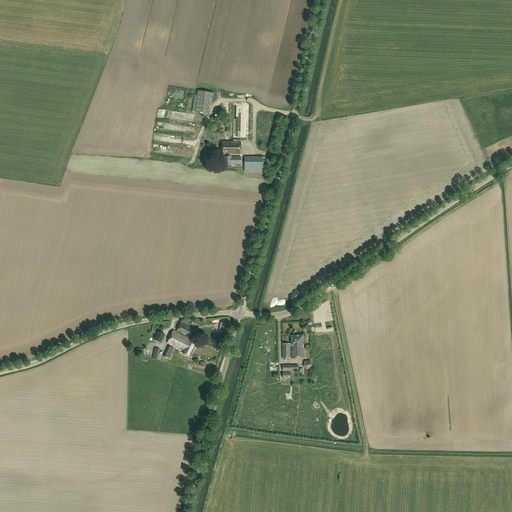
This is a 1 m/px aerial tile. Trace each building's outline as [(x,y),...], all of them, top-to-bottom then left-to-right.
[(198,91),(197,95),(194,95),(192,111),(195,111),(207,113),(209,97),(213,98),(214,93),(198,91)] [(241,154),(241,142),(233,142),(222,141),(221,154),(228,154),(228,156),(225,156),(225,164),(231,164),(233,164),(241,164),(241,157),(230,157),(230,154),(241,154)] [(182,152),(183,146),(156,143),(155,148),(182,152)] [(263,157),(245,157),(244,171),(265,171),(266,166),(263,166),(263,157)] [(195,330),(181,323),(176,332),(173,331),(167,343),(185,351),(184,354),(189,356),(196,342),(191,339),(195,330)] [(155,339),(161,343),(165,335),(159,331),(155,339)] [(304,358),(303,335),(291,335),(291,344),(282,344),(283,359),(290,358),(290,346),(291,346),(292,358),(304,358)] [(168,345),(163,356),(169,359),(174,348),(168,345)] [(305,361),(303,366),(308,369),(312,366),(310,361),(305,361)] [(198,368),(208,372),(209,367),(199,364),(198,368)]
